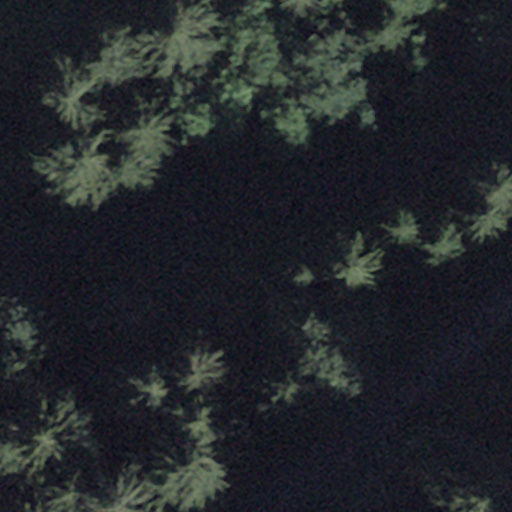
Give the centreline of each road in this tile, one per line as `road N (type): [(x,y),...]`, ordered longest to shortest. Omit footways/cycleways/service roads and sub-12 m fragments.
road 1 (track): [(511,126),(343,194),(0,259)]
road 2 (unclassified): [(265,511),(511,299)]
